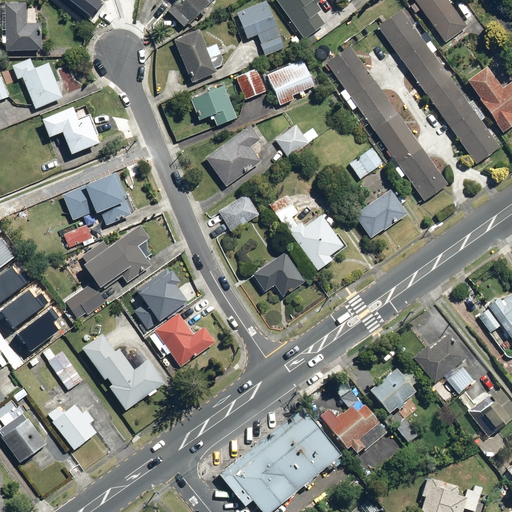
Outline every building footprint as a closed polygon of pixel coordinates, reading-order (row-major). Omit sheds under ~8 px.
[(102,2),(99,0),(69,0),(92,16),(102,2)] [(177,0),(166,11),(183,27),(186,24),(188,25),(212,0),(177,0)] [(319,0),(275,0),(304,39),(325,25),(317,14),(321,11),(316,4),(321,1),(319,0)] [(414,0),(444,43),(467,28),(447,0),(414,0)] [(266,2),(236,14),(247,39),(257,35),(261,44),(260,44),(265,57),(284,49),(279,37),(280,37),(266,2)] [(26,3),(4,4),(6,52),(41,51),(40,24),(26,24),(26,3)] [(401,10),(377,27),(475,164),(499,148),(401,10)] [(198,30),(173,41),(192,83),(217,73),(215,69),(220,67),(222,59),(216,45),(206,49),(198,30)] [(48,45),(48,58),(70,58),(70,46),(48,45)] [(349,47),(326,63),(424,201),(447,185),(349,47)] [(288,66),(266,75),(279,106),(293,100),(292,96),(313,87),(300,58),(287,64),(288,66)] [(22,78),(35,110),(63,99),(48,63),(34,69),(30,59),(11,66),(17,80),(22,78)] [(486,67),(466,81),(480,99),(479,100),(502,133),(511,126),(511,81),(502,89),(486,67)] [(256,69),(235,77),(245,100),(265,92),(256,69)] [(1,78),(0,78),(0,100),(8,98),(1,78)] [(223,86),(190,100),(198,121),(212,116),(216,127),(236,118),(223,86)] [(72,108),(41,120),(48,138),(61,133),(70,155),(99,144),(87,116),(77,120),(72,108)] [(250,126),(204,158),(225,188),(261,163),(250,148),(260,141),(250,126)] [(302,135),(296,126),(274,141),(287,159),(318,138),(312,129),(302,135)] [(383,164),(372,148),(349,164),(360,180),(383,164)] [(116,173),(61,195),(72,221),(94,212),(95,214),(100,212),(105,226),(131,215),(124,200),(127,199),(116,173)] [(389,190),(353,216),(370,239),(382,230),(383,231),(406,215),(389,190)] [(260,215),(246,194),(217,213),(231,235),(260,215)] [(287,196),(269,205),(316,271),(332,260),(329,256),(343,246),(321,215),(303,228),(300,223),(297,225),(292,218),(299,213),(287,196)] [(87,225),(63,235),(70,249),(94,239),(87,225)] [(86,263),(82,266),(100,291),(121,276),(127,284),(151,267),(145,259),(151,255),(147,249),(146,240),(149,238),(139,225),(107,248),(103,241),(81,256),(86,263)] [(1,240),(0,240),(0,268),(15,257),(1,240)] [(305,282),(285,252),(253,274),(266,292),(274,286),(283,298),(305,282)] [(12,267),(0,276),(0,303),(31,279),(25,270),(19,275),(12,267)] [(169,267),(137,290),(146,303),(135,311),(148,329),(187,302),(175,285),(179,282),(169,267)] [(92,283),(65,302),(77,319),(85,313),(87,316),(105,303),(92,283)] [(29,291),(1,312),(15,328),(48,303),(41,294),(35,299),(29,291)] [(497,298),(487,305),(489,308),(477,316),(489,332),(500,324),(511,340),(511,342),(510,344),(511,346),(511,292),(500,301),(497,298)] [(59,317),(52,308),(18,335),(31,351),(59,329),(53,321),(59,317)] [(177,314),(154,331),(155,333),(149,337),(163,357),(169,353),(180,368),(215,343),(203,327),(192,335),(177,314)] [(426,345),(412,357),(433,384),(467,357),(447,333),(429,348),(426,345)] [(101,335),(81,349),(104,381),(107,379),(111,385),(108,388),(125,411),(163,384),(146,361),(133,370),(118,349),(114,352),(101,335)] [(62,351),(48,361),(68,391),(82,381),(62,351)] [(462,366),(446,380),(457,393),(473,380),(462,366)] [(395,368),(369,390),(388,413),(396,407),(398,409),(403,404),(402,402),(415,391),(410,385),(417,380),(407,368),(400,374),(395,368)] [(487,404),(479,412),(493,431),(511,416),(511,404),(503,394),(500,388),(490,395),(493,400),(487,404)] [(328,408),(319,415),(346,449),(349,446),(355,453),(361,448),(362,450),(386,432),(363,404),(355,410),(351,405),(341,413),(341,412),(335,417),(328,408)] [(74,405),(52,422),(74,451),(96,433),(88,424),(93,420),(85,411),(81,414),(74,405)] [(269,511),(345,453),(311,410),(232,472),(262,511),(269,511)] [(0,433),(2,437),(0,438),(19,463),(46,444),(27,419),(26,420),(21,414),(0,429),(0,433)] [(417,434),(404,418),(394,427),(407,443),(417,434)] [(457,485),(429,477),(428,479),(425,478),(420,495),(423,496),(418,511),(460,511),(466,497),(456,494),(457,490),(455,489),(457,485)]
